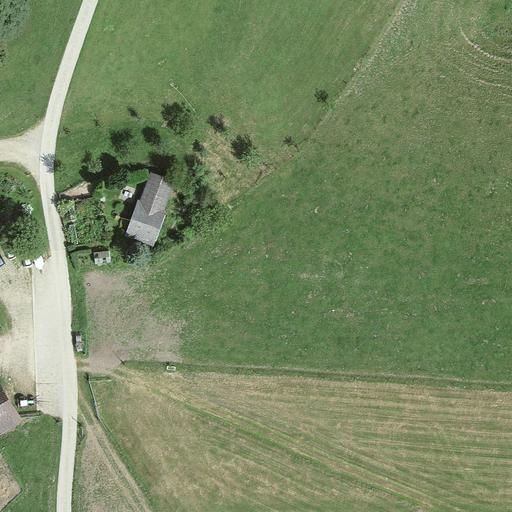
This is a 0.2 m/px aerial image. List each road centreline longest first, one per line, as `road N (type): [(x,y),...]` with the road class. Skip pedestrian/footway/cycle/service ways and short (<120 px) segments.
road 1 (track): [(64,511),(70,365),(47,156),(62,81),(92,0)]
road 2 (track): [(453,511),(105,368),(0,374)]
road 3 (track): [(145,511),(71,391)]
